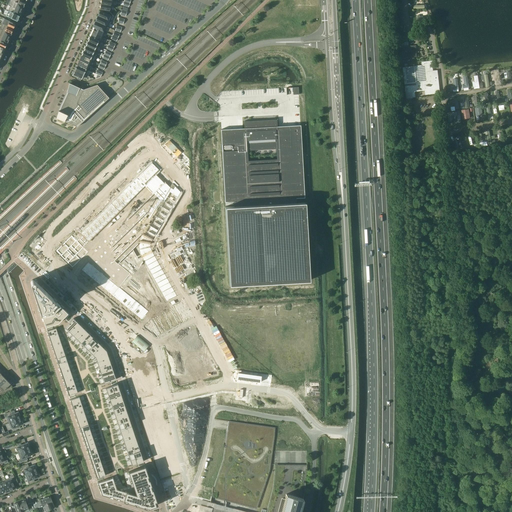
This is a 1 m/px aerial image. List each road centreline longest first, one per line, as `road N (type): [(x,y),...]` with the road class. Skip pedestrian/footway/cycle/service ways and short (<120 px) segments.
road 1 (motorway): [(383,511),(384,316),(367,0)]
road 2 (motorway): [(355,0),(371,289),(370,511)]
road 3 (residential): [(32,272),(27,279),(98,496),(144,511)]
road 4 (secondary): [(87,511),(0,257)]
road 5 (residential): [(152,476),(109,348),(32,272)]
road 6 (secondary): [(0,295),(73,511)]
road 7 (secondary): [(343,205),(350,432)]
road 8 (residential): [(152,341),(194,320),(153,243),(186,180)]
road 9 (residential): [(44,253),(34,245),(151,129),(160,136)]
road 10 (residential): [(318,429),(286,392),(232,384),(168,397)]
road 11 (secondary): [(343,205),(336,40)]
road 12 (residential): [(160,136),(44,253)]
road 13 (secondary): [(327,44),(343,205)]
road 14 (residential): [(152,341),(44,253)]
road 15 (residential): [(39,124),(92,0)]
road 16 (unclassified): [(185,116),(230,58),(277,42)]
road 17 (unclassified): [(39,124),(75,135),(136,80)]
